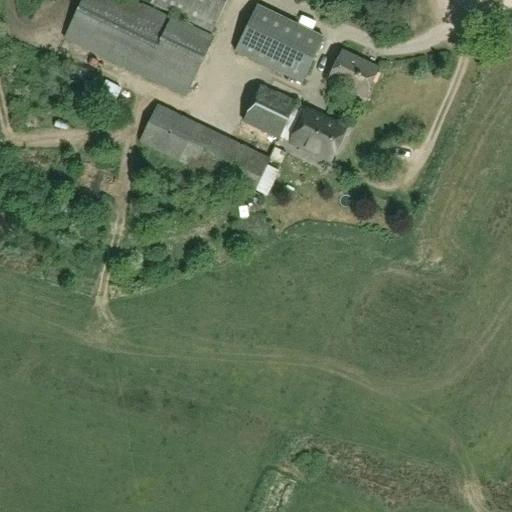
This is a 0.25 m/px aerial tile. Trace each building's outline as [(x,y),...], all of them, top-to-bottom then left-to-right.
[(84,0),(65,39),(186,97),(213,41),(129,0),(84,0)] [(152,0),(151,3),(214,33),(229,0),(152,0)] [(324,40),(257,8),(236,54),(303,86),(324,40)] [(380,70),(343,53),(330,80),(367,98),(380,70)] [(244,124),(280,141),(297,105),(261,88),(244,124)] [(270,162),(158,108),(141,143),(254,196),(270,162)] [(345,129),(308,112),(293,143),(330,161),(345,129)]
